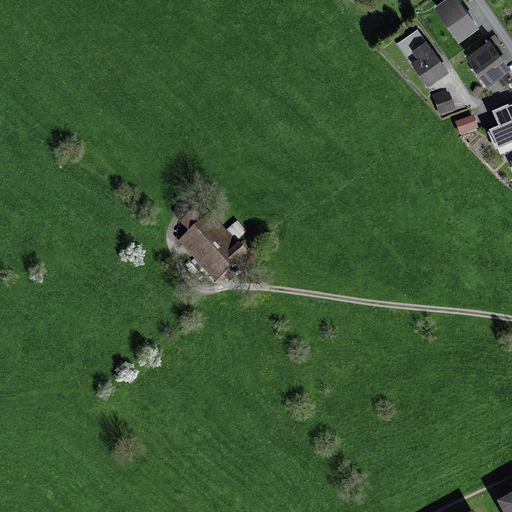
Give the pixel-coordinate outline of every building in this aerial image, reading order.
[(461,0),(440,0),(434,4),(459,38),(479,24),(461,0)] [(397,42),(428,85),(449,70),(417,28),(397,42)] [(490,36),(465,53),(488,83),(497,76),(503,84),(511,78),(511,75),(507,69),(511,66),(490,36)] [(443,91),(432,96),(440,116),(456,110),(449,93),(443,91)] [(508,106),(492,113),(499,128),(490,132),(500,155),(511,149),(511,105),(509,107),(508,106)] [(474,115),(455,122),(460,135),(479,129),(474,115)] [(189,231),(179,241),(216,282),(248,251),(239,242),(238,243),(236,241),(226,230),(209,211),(200,220),(192,211),(180,222),(189,231)] [(237,221),(226,230),(236,241),(247,232),(237,221)] [(511,511),(511,493),(497,502),(503,511),(511,511)]
